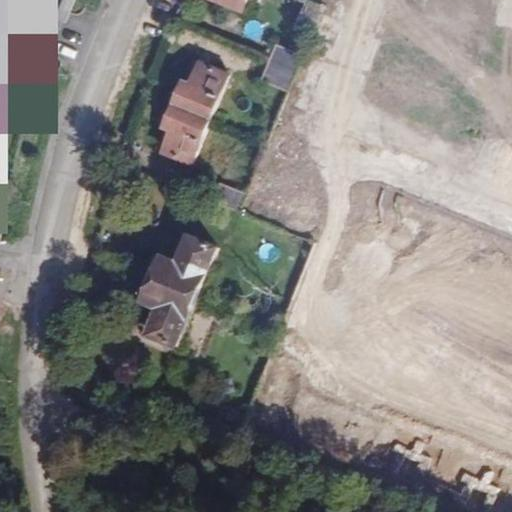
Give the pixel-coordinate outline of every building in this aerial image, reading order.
[(217,0),(246,11),(250,0),(217,0)] [(263,80),(291,91),(298,74),(305,56),(277,45),(263,80)] [(195,164),(212,120),(230,76),(202,64),(193,86),(186,83),(176,106),(168,129),(175,131),(166,153),(195,164)] [(294,165),(280,197),(310,209),(320,184),(301,176),(304,169),(294,165)] [(213,202),(242,213),(249,194),(221,183),(213,202)] [(155,306),(162,309),(157,322),(152,336),(180,347),(200,298),(219,248),(192,237),(186,251),(181,264),(174,261),(164,257),(146,302),(155,306)] [(179,248),(174,261),(181,264),(186,251),(179,248)] [(162,309),(155,306),(150,319),(157,322),(162,309)] [(225,429),(241,436),(244,429),(229,422),(225,429)]
